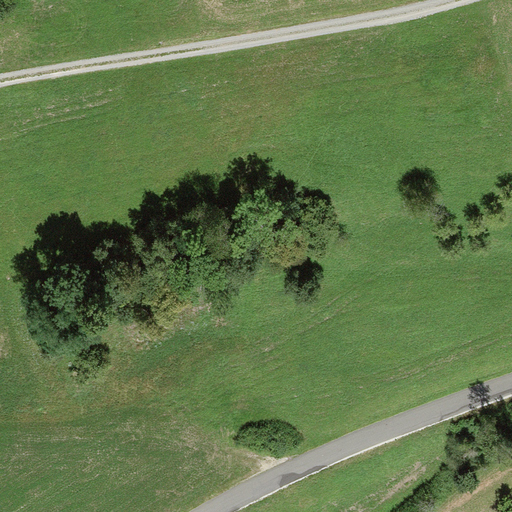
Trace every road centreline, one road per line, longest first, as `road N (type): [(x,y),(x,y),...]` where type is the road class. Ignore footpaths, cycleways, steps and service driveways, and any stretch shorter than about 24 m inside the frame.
road 1 (track): [(435,0),(0,82)]
road 2 (unclassified): [(511,381),(251,485),(205,511)]
road 3 (track): [(36,511),(211,454),(277,475)]
